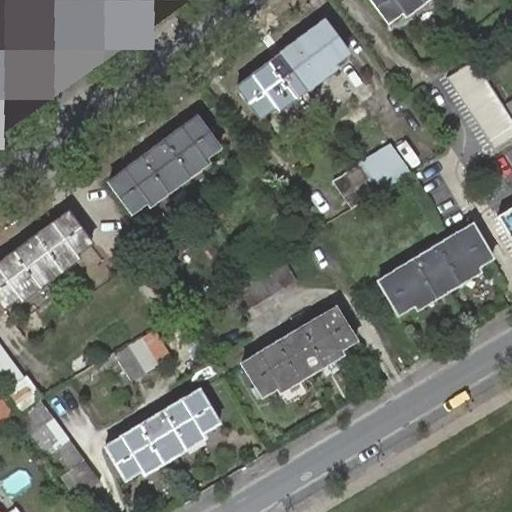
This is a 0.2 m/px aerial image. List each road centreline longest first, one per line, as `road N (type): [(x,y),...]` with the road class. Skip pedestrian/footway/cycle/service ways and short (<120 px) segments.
road 1 (tertiary): [(233,511),(511,345)]
road 2 (residential): [(241,0),(0,177)]
